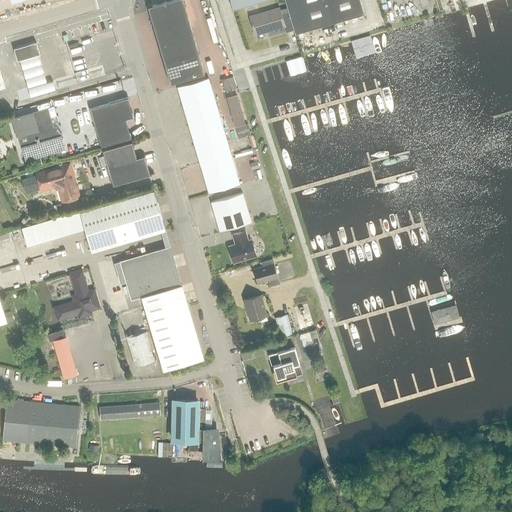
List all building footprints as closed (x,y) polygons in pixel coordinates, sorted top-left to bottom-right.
[(171,0),(164,2),(170,21),(173,31),(190,26),(187,16),(182,0),(171,0)] [(229,0),(233,9),(263,0),(229,0)] [(285,0),(288,8),(295,33),(334,22),(327,0),(285,0)] [(327,0),(334,22),(359,14),(363,13),(359,0),(327,0)] [(173,31),(170,21),(164,2),(150,7),(148,9),(149,11),(153,26),(156,36),(173,31)] [(286,32),(294,30),(295,33),(288,8),(280,10),(279,8),(250,17),(255,35),(284,26),(286,32)] [(65,29),(66,38),(102,32),(100,23),(65,29)] [(173,31),(176,40),(193,35),(190,26),(173,31)] [(173,31),(156,36),(159,46),(176,40),(173,31)] [(179,50),(196,45),(193,35),(176,40),(179,50)] [(179,50),(176,40),(159,46),(162,55),(179,50)] [(39,55),(40,54),(36,42),(14,49),(17,61),(19,60),(39,55)] [(182,60),(199,54),(196,45),(179,50),(182,60)] [(162,55),(165,65),(182,60),(179,50),(162,55)] [(185,69),(202,64),(199,54),(182,60),(185,69)] [(19,60),(28,88),(46,82),(39,55),(19,60)] [(306,71),(302,57),(301,57),(293,59),(298,73),(306,71)] [(286,61),(286,62),(290,76),(298,73),(293,59),(286,61)] [(185,69),(182,60),(165,65),(168,74),(185,69)] [(185,69),(188,79),(204,74),(202,64),(185,69)] [(185,69),(168,74),(171,84),(188,79),(185,69)] [(233,76),(221,80),(225,92),(237,88),(233,76)] [(208,78),(177,87),(178,90),(183,106),(214,97),(208,78)] [(46,82),(28,88),(30,98),(31,98),(32,98),(31,97),(56,90),(53,81),(46,82)] [(237,96),(229,98),(231,106),(230,109),(232,115),(234,117),(237,125),(244,123),(237,96)] [(214,97),(183,106),(189,126),(220,117),(214,97)] [(125,119),(132,117),(127,98),(90,108),(102,147),(130,138),(125,119)] [(23,151),(26,161),(64,149),(61,137),(62,137),(62,136),(56,138),(54,130),(47,109),(12,119),(17,137),(27,134),(31,148),(23,151)] [(220,117),(189,126),(194,145),(225,136),(220,117)] [(248,124),(235,128),(237,133),(250,130),(248,124)] [(250,130),(237,133),(239,139),(251,135),(250,130)] [(225,136),(194,145),(200,164),(231,155),(225,136)] [(132,142),(103,150),(113,186),(150,175),(144,156),(136,158),(132,142)] [(231,155),(200,164),(208,193),(240,184),(231,155)] [(258,162),(251,164),(253,170),(259,169),(258,162)] [(53,185),(60,189),(64,201),(78,197),(69,165),(37,174),(41,189),(53,185)] [(165,226),(162,217),(161,214),(159,206),(158,204),(154,191),(80,213),(79,211),(23,228),(21,228),(26,245),(50,238),(84,228),(91,252),(158,232),(163,231),(166,230),(165,226)] [(251,223),(242,193),(211,202),(219,232),(251,223)] [(167,245),(168,245),(166,239),(163,231),(158,232),(161,240),(163,248),(167,246),(167,245)] [(251,240),(248,241),(245,231),(232,234),(235,245),(229,247),(233,262),(256,256),(251,240)] [(119,261),(114,263),(117,272),(122,271),(125,282),(131,300),(141,296),(179,285),(175,269),(172,262),(171,257),(168,245),(167,245),(167,246),(119,261)] [(278,278),(273,263),(272,259),(261,262),(262,266),(253,269),(257,283),(268,280),(269,287),(279,284),(278,278)] [(61,305),(54,307),(58,320),(59,319),(65,318),(78,314),(79,317),(86,315),(91,314),(90,310),(99,307),(98,305),(94,289),(88,291),(81,271),(69,274),(69,275),(70,275),(73,283),(76,295),(73,296),(74,301),(61,305)] [(179,285),(141,296),(144,306),(163,371),(184,365),(204,359),(203,356),(187,303),(187,302),(185,294),(184,293),(182,286),(182,284),(179,285)] [(250,320),(266,315),(261,295),(244,300),(250,320)] [(292,334),(287,314),(275,318),(280,337),(292,334)] [(361,321),(347,325),(355,350),(368,346),(361,321)] [(51,330),(65,376),(80,372),(66,326),(51,330)] [(315,330),(310,332),(313,343),(311,344),(314,352),(321,350),(315,330)] [(155,361),(146,332),(127,337),(135,367),(155,361)] [(276,382),(296,376),(294,366),(299,364),(294,348),(268,355),(271,366),(273,365),(275,370),(273,371),(276,382)] [(80,406),(62,404),(6,399),(2,440),(76,447),(80,406)] [(218,457),(216,431),(209,431),(209,428),(205,428),(205,409),(197,409),(198,401),(174,400),(173,440),(196,441),(196,450),(204,450),(204,457),(218,457)] [(100,408),(101,419),(161,414),(160,403),(100,408)]
